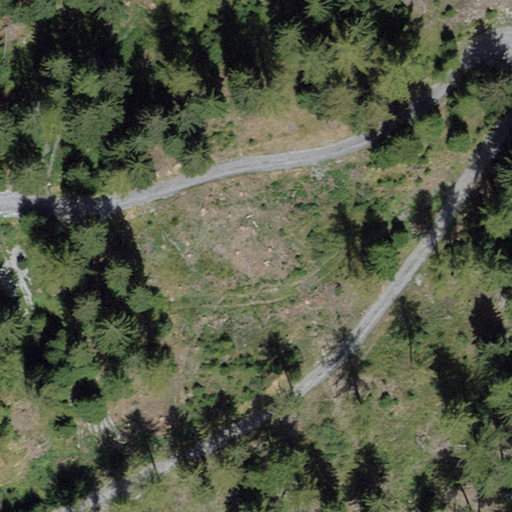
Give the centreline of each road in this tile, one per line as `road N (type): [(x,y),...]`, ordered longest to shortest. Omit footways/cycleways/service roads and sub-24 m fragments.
road 1 (track): [(68,511),(171,468),(315,378),(434,237),(511,100)]
road 2 (track): [(511,76),(504,55),(460,72),(393,130),(299,163),(227,170),(80,211),(0,209)]
